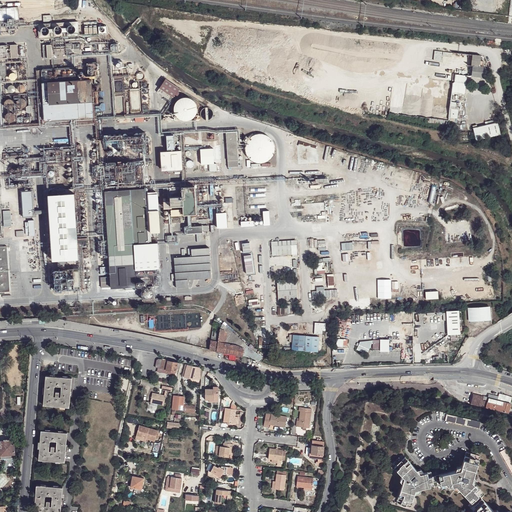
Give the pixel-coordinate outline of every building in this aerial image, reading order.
[(0,22),(15,21),(15,17),(15,11),(15,8),(0,8),(0,15),(0,18),(0,22)] [(39,25),(40,38),(79,36),(78,23),(39,25)] [(85,36),(98,35),(97,23),(84,23),(85,36)] [(65,51),(67,50),(66,44),(66,42),(52,42),(52,45),(52,51),(54,51),(65,51)] [(44,59),(53,59),(52,51),(52,45),(43,46),(44,59)] [(481,56),(473,55),(471,76),(482,77),(484,61),(480,61),(481,56)] [(65,120),(79,119),(77,80),(77,75),(77,68),(42,71),(42,80),(42,83),(43,97),(44,111),(44,113),(45,121),(62,120),(65,120)] [(464,94),(466,75),(454,74),(452,93),(464,94)] [(166,78),(157,92),(169,99),(172,94),(174,95),(176,93),(177,94),(178,94),(179,92),(179,91),(178,90),(179,87),(166,78)] [(79,119),(94,118),(92,79),(77,80),(79,119)] [(29,98),(36,97),(35,84),(35,83),(35,82),(29,82),(28,82),(29,98)] [(23,93),(25,92),(26,90),(26,88),(25,86),(24,84),(22,84),(21,84),(19,85),(18,87),(17,89),(18,91),(19,92),(21,93),(23,93)] [(25,108),(26,107),(27,106),(27,104),(27,102),(26,100),(24,99),(22,98),(20,99),(18,101),(17,103),(17,105),(18,107),(20,108),(22,109),(25,108)] [(5,106),(6,108),(7,109),(9,109),(12,109),(13,108),(14,107),(15,105),(15,103),(13,101),(11,100),(9,99),(7,100),(5,102),(5,104),(5,106)] [(196,115),(198,111),(197,108),(196,104),(194,101),(191,100),(187,99),(184,99),(181,101),(178,103),(176,106),(176,110),(177,113),(178,116),(181,119),(184,120),(188,120),(191,119),(194,117),(196,115)] [(209,119),(211,119),(212,117),(214,116),(214,114),(214,111),(213,109),(212,108),(210,107),(208,106),(206,107),(204,108),(202,109),(202,111),(201,113),(202,115),(203,117),(204,118),(206,119),(209,119)] [(461,109),(451,108),(449,120),(459,121),(461,109)] [(9,122),(11,122),(13,122),(15,121),(16,119),(16,116),(14,114),(13,113),(10,112),(8,113),(7,115),(6,117),(6,119),(7,121),(9,122)] [(496,122),(471,126),(473,138),(497,135),(496,122)] [(132,150),(146,148),(144,131),(124,133),(124,132),(107,134),(108,141),(118,140),(119,145),(131,144),(132,150)] [(236,132),(226,133),(229,167),(238,166),(236,132)] [(244,141),(247,143),(246,146),(246,149),(246,152),(248,156),(250,159),(252,160),(255,161),(257,162),(261,163),(263,162),(267,161),(270,159),(273,155),(274,152),(274,149),(274,145),(274,143),(272,140),(270,137),(268,136),(266,135),(264,134),(260,134),(257,134),(253,136),(249,139),(247,137),(244,141)] [(177,136),(174,136),(167,136),(167,150),(174,150),(174,143),(177,143),(177,136)] [(352,170),(357,154),(334,148),(331,157),(338,159),(337,166),(352,170)] [(168,170),(182,169),(181,152),(167,152),(168,154),(161,154),(162,169),(168,169),(168,170)] [(366,166),(378,169),(380,162),(368,158),(366,166)] [(130,171),(135,171),(135,168),(141,168),(141,160),(130,160),(130,171)] [(171,216),(196,214),(194,187),(169,188),(170,198),(170,202),(170,209),(171,216)] [(131,212),(149,211),(147,189),(130,190),(131,212)] [(63,259),(78,258),(74,194),(66,194),(65,190),(57,190),(57,195),(49,195),(50,210),(50,213),(51,223),(45,223),(46,237),(51,237),(52,259),(57,259),(58,269),(64,269),(63,259)] [(109,256),(134,255),(131,212),(130,190),(105,192),(106,213),(106,218),(108,236),(108,241),(109,256)] [(12,213),(19,213),(18,191),(11,192),(12,213)] [(32,191),(22,191),(24,217),(34,216),(34,214),(33,211),(32,191)] [(149,211),(150,233),(160,232),(159,210),(149,211)] [(141,286),(153,285),(153,281),(151,243),(150,233),(149,211),(131,212),(134,255),(134,265),(136,286),(141,286)] [(228,227),(227,211),(215,211),(216,228),(228,227)] [(12,232),(11,216),(2,217),(3,232),(12,232)] [(28,223),(25,223),(26,235),(29,235),(29,236),(35,236),(34,220),(28,221),(28,223)] [(24,225),(12,225),(13,240),(24,239),(24,225)] [(241,258),(254,255),(250,239),(238,241),(241,258)] [(35,240),(19,241),(20,254),(20,259),(21,272),(37,271),(35,240)] [(296,240),(272,242),(273,255),(297,254),(296,240)] [(371,248),(371,240),(342,240),(342,248),(371,248)] [(151,243),(153,281),(160,280),(158,242),(151,243)] [(207,251),(206,244),(190,245),(190,252),(172,254),(172,261),(173,267),(173,276),(174,283),(186,283),(185,275),(208,274),(208,265),(207,258),(207,251)] [(7,246),(0,246),(0,291),(10,291),(7,246)] [(374,262),(374,249),(346,250),(346,263),(374,262)] [(109,266),(134,265),(134,255),(109,256),(109,266)] [(328,263),(314,264),(314,273),(328,272),(328,263)] [(128,287),(136,286),(134,265),(109,266),(110,277),(111,288),(128,287)] [(100,276),(109,275),(108,267),(100,268),(100,276)] [(55,291),(74,290),(73,268),(64,269),(58,269),(54,270),(55,291)] [(312,299),(338,298),(337,290),(334,290),(333,274),(327,274),(328,287),(312,288),(312,299)] [(101,289),(111,288),(110,277),(100,278),(101,289)] [(20,294),(19,278),(11,278),(12,294),(20,294)] [(278,280),(279,300),(297,299),(296,279),(278,280)] [(255,285),(244,286),(244,296),(256,295),(255,285)] [(144,295),(144,300),(154,299),(154,294),(154,286),(144,287),(144,295)] [(489,307),(469,309),(470,323),(475,322),(475,320),(485,319),(485,322),(490,321),(489,307)] [(97,323),(126,321),(126,313),(97,315),(97,323)] [(325,333),(325,322),(314,322),(315,333),(325,333)] [(244,349),(247,346),(221,326),(221,328),(222,328),(222,330),(224,331),(227,333),(226,339),(230,339),(229,344),(237,346),(244,349)] [(217,352),(243,357),(244,349),(237,346),(229,344),(225,343),(226,339),(227,333),(224,331),(222,330),(220,329),(218,343),(217,352)] [(293,332),(286,331),(285,349),(318,352),(319,337),(293,335),(293,332)] [(381,339),(381,351),(389,351),(389,339),(381,339)] [(209,351),(217,352),(218,343),(211,341),(209,351)] [(360,342),(358,346),(368,351),(373,341),(360,342)] [(243,357),(258,362),(261,358),(255,354),(247,346),(244,349),(243,357)] [(358,346),(356,350),(366,355),(368,351),(358,346)] [(168,361),(160,359),(156,362),(155,367),(158,368),(157,372),(175,375),(176,372),(177,368),(177,363),(168,361)] [(200,368),(185,364),(184,368),(182,376),(193,378),(199,380),(200,368)] [(46,375),(43,405),(69,407),(72,377),(46,375)] [(214,398),(218,398),(218,386),(213,386),(213,388),(205,388),(205,400),(213,400),(214,398)] [(158,404),(164,406),(166,396),(152,393),(150,403),(158,404)] [(184,397),(173,395),(172,409),(178,410),(179,405),(183,405),(184,397)] [(472,405),(486,408),(509,414),(511,404),(510,404),(511,397),(509,396),(500,395),(499,401),(489,398),(474,395),(472,405)] [(230,409),(225,408),(223,422),(238,424),(240,407),(231,406),(230,409)] [(299,420),(298,427),(303,427),(307,428),(310,428),(312,409),(300,407),(299,411),(300,411),(299,420)] [(272,413),(271,416),(270,421),(265,420),(264,426),(269,427),(269,425),(278,426),(285,428),(287,416),(272,413)] [(446,414),(445,420),(479,428),(481,421),(446,414)] [(139,425),(136,435),(145,438),(147,439),(154,441),(157,430),(139,425)] [(41,430),(39,460),(65,462),(67,432),(41,430)] [(15,453),(14,440),(9,440),(9,439),(4,439),(4,440),(0,440),(1,446),(1,448),(0,448),(1,454),(15,453)] [(317,441),(312,440),(312,443),(311,452),(311,454),(312,454),(318,454),(321,455),(323,455),(324,446),(324,442),(320,442),(317,441)] [(223,446),(220,446),(219,456),(229,457),(229,454),(230,453),(232,453),(233,444),(224,443),(223,446)] [(270,448),(269,459),(272,459),(278,460),(282,461),(282,460),(285,460),(286,451),(283,451),(283,450),(278,449),(276,449),(270,448)] [(511,459),(506,448),(500,452),(511,473),(511,459)] [(439,475),(441,484),(442,488),(452,486),(456,485),(460,489),(472,502),(479,495),(482,492),(477,487),(475,484),(472,482),(474,476),(480,457),(476,456),(476,455),(470,453),(470,454),(466,453),(462,465),(461,469),(456,471),(439,475)] [(441,484),(439,475),(435,475),(434,471),(424,473),(420,474),(417,470),(403,455),(400,458),(399,458),(395,462),(396,462),(392,465),(401,475),(404,478),(403,483),(397,503),(401,504),(401,505),(406,507),(406,506),(410,507),(414,494),(416,490),(421,489),(437,485),(441,484)] [(116,469),(119,473),(126,468),(123,464),(116,469)] [(215,478),(222,479),(221,478),(211,472),(214,466),(212,465),(208,471),(208,476),(215,477),(215,478)] [(214,466),(211,472),(221,478),(223,474),(224,472),(226,473),(228,474),(234,473),(234,468),(222,466),(221,467),(219,467),(218,467),(214,465),(214,466)] [(277,474),(277,473),(276,482),(275,489),(285,490),(287,475),(277,474)] [(144,478),(132,476),(130,487),(131,487),(137,488),(141,489),(144,478)] [(304,488),(312,489),(314,478),(298,476),(297,487),(304,488)] [(175,477),(171,477),(170,483),(170,488),(176,489),(180,489),(182,478),(181,478),(175,477)] [(170,488),(170,483),(167,483),(166,486),(166,485),(165,489),(169,489),(169,492),(175,493),(176,489),(170,488)] [(37,485),(34,511),(60,511),(63,487),(37,485)] [(232,491),(217,489),(215,503),(227,504),(228,495),(231,496),(232,491)] [(510,511),(507,511),(494,511),(493,510),(479,495),(472,502),(474,504),(470,508),(474,511),(510,511)]
